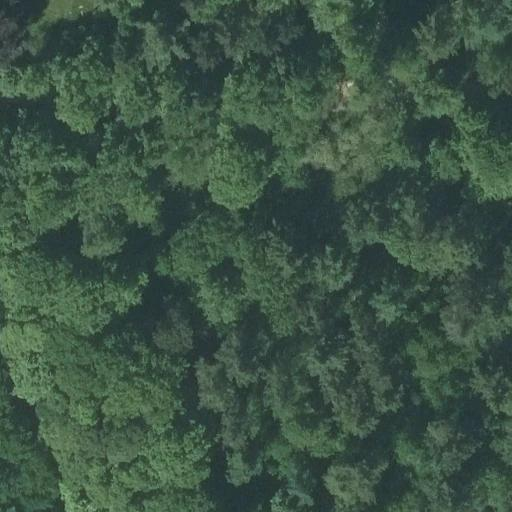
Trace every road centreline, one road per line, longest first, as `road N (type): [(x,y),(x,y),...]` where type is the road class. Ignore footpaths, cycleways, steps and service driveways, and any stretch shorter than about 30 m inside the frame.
road 1 (track): [(0,96),(511,87)]
road 2 (track): [(180,511),(18,113),(0,103)]
